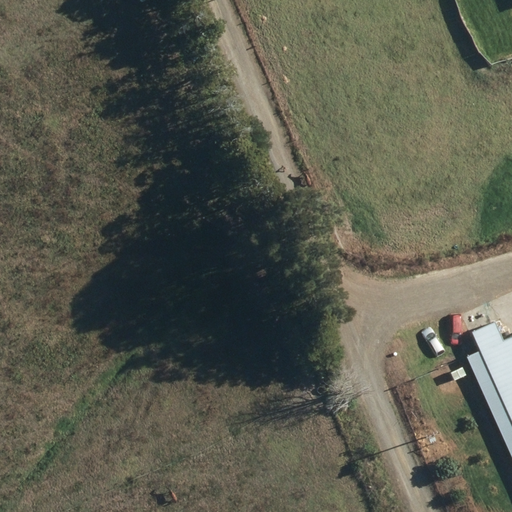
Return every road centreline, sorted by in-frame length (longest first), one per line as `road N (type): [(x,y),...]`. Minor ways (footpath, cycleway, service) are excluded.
road 1 (unknown): [(201,0),(342,335)]
road 2 (unknown): [(342,335),(420,511)]
road 3 (unknown): [(342,335),(511,271)]
